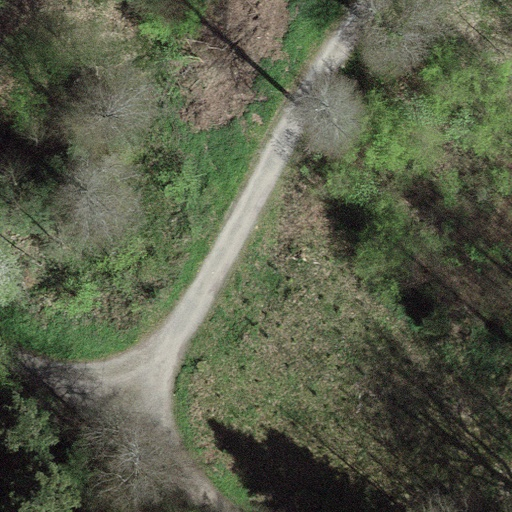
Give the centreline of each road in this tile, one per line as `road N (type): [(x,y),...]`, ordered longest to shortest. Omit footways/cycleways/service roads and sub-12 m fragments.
road 1 (track): [(369,0),(313,58),(125,428)]
road 2 (track): [(125,428),(0,345)]
road 3 (track): [(125,428),(234,511)]
